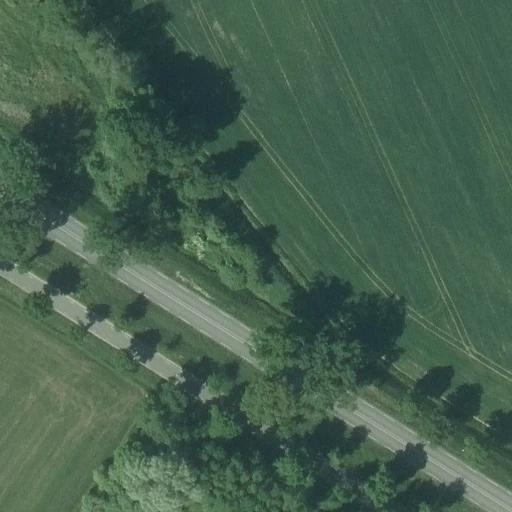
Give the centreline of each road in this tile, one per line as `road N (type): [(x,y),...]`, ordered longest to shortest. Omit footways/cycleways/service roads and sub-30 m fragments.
road 1 (primary): [(511,510),(0,189)]
road 2 (unclassified): [(390,511),(0,268)]
